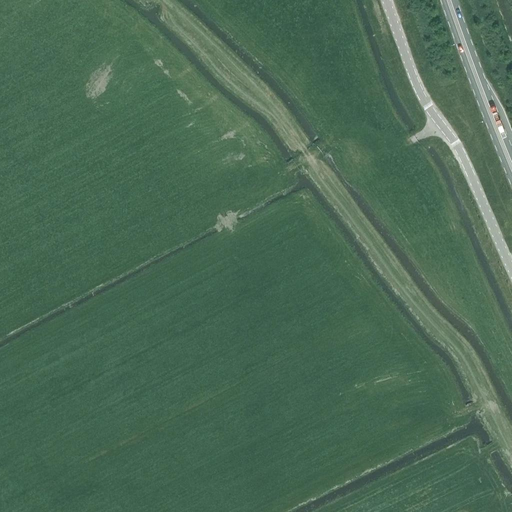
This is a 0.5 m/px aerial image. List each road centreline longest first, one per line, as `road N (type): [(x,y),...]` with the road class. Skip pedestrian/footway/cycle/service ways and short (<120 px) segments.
road 1 (track): [(511,450),(464,359),(268,103),(160,0)]
road 2 (unclassified): [(511,270),(461,154),(416,87),(385,0)]
road 3 (track): [(256,511),(489,402)]
road 4 (primary): [(443,0),(511,180)]
road 5 (primary): [(511,157),(453,0)]
road 6 (track): [(288,169),(334,140),(368,137),(399,146),(440,124)]
